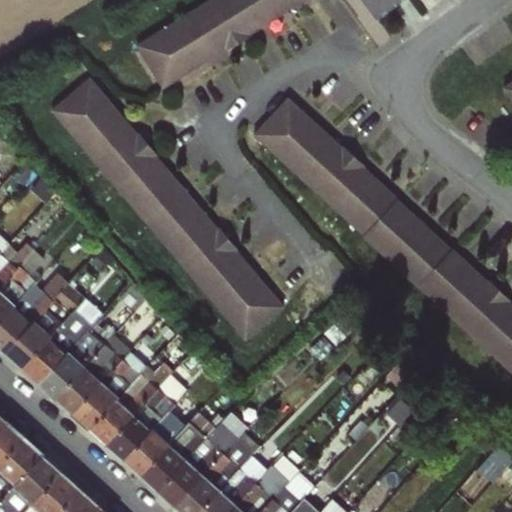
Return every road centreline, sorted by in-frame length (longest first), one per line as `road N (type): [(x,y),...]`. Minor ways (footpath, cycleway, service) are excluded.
road 1 (residential): [(395,96),(336,55),(302,58),(260,74),(211,131),(219,153),(291,244)]
road 2 (residential): [(147,511),(0,377)]
road 3 (residential): [(395,96),(511,202)]
road 4 (residential): [(493,0),(429,46),(395,96)]
